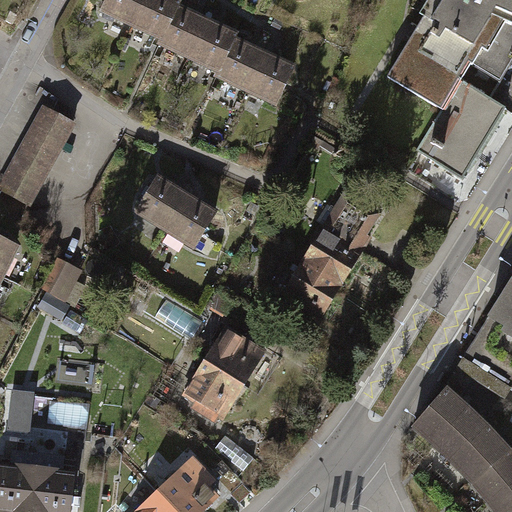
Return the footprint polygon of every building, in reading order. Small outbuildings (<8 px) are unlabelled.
[(104,0),(101,10),(132,24),(142,0),(104,0)] [(177,0),(176,0),(142,0),(132,24),(161,36),(173,9),(177,0)] [(511,0),(433,0),(387,77),(435,106),(454,76),(464,59),(499,81),(511,59),(511,0)] [(158,44),(187,57),(203,22),(173,9),(161,36),(158,44)] [(232,35),(203,22),(187,57),(217,69),(231,38),(232,35)] [(215,75),(246,89),(262,52),(231,38),(217,69),(215,75)] [(292,65),(262,52),(246,89),(276,102),(292,65)] [(505,108),(454,76),(435,106),(441,110),(416,150),(462,177),(505,108)] [(45,108),(0,183),(0,187),(26,203),(73,124),(45,108)] [(136,210),(165,228),(185,196),(156,177),(136,210)] [(215,213),(185,196),(165,228),(195,246),(215,213)] [(323,229),(303,261),(341,286),(361,253),(359,245),(378,212),(350,197),(348,199),(344,198),(337,211),(339,216),(330,233),(323,229)] [(0,238),(0,275),(15,245),(0,238)] [(58,260),(43,288),(64,301),(73,283),(66,279),(72,267),(58,260)] [(319,319),(341,286),(303,261),(281,294),(319,319)] [(511,387),(511,274),(462,357),(510,387),(511,387)] [(226,329),(205,362),(243,385),(263,352),(226,329)] [(459,363),(443,390),(457,400),(470,377),(500,394),(504,398),(507,393),(510,387),(462,357),(459,363)] [(91,382),(93,366),(64,362),(62,379),(91,382)] [(223,417),(243,385),(205,362),(185,394),(205,406),(201,413),(214,421),(218,414),(223,417)] [(470,377),(457,400),(467,409),(481,423),(500,394),(470,377)] [(11,432),(34,433),(36,390),(13,389),(11,432)] [(415,425),(435,443),(467,409),(457,400),(443,390),(415,425)] [(435,443),(455,462),(488,428),(481,423),(467,409),(435,443)] [(455,462),(471,480),(507,450),(488,428),(455,462)] [(224,435),(214,448),(243,471),(253,458),(224,435)] [(471,480),(490,502),(511,484),(511,455),(507,450),(471,480)] [(192,458),(156,492),(175,511),(199,511),(215,498),(206,488),(213,480),(192,458)] [(0,511),(30,511),(35,468),(0,464),(0,511)] [(68,511),(73,472),(35,468),(30,511),(68,511)] [(511,511),(511,484),(490,502),(496,511),(511,511)] [(175,511),(156,492),(135,511),(175,511)]
